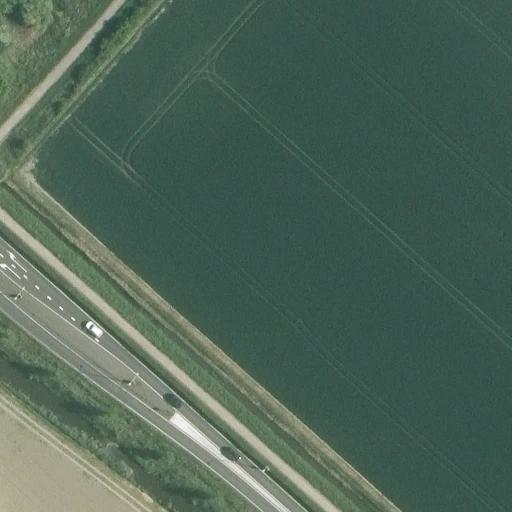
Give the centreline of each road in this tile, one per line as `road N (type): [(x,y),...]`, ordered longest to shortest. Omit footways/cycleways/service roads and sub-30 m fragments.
road 1 (secondary): [(283,511),(179,406),(0,250)]
road 2 (secondary): [(0,301),(281,511)]
